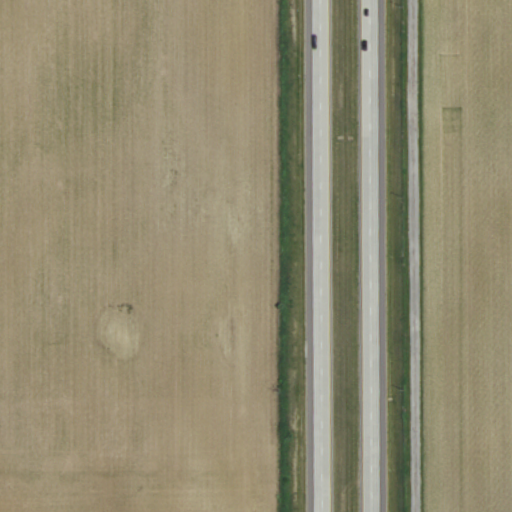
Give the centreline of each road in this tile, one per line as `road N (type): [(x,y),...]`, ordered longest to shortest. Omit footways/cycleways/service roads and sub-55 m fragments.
road 1 (primary): [(373,511),(371,0)]
road 2 (residential): [(414,511),(413,0)]
road 3 (primary): [(316,0),(317,511)]
